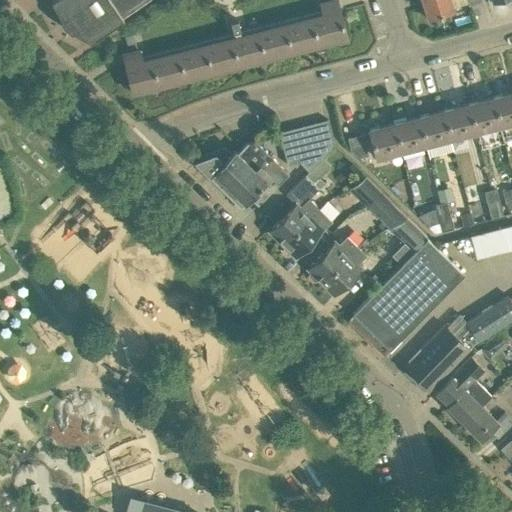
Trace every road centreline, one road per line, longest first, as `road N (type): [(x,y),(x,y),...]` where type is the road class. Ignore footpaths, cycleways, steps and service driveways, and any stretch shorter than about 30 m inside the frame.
road 1 (residential): [(426,511),(395,410),(140,154)]
road 2 (residential): [(140,154),(154,139),(214,112),(406,61)]
road 3 (residential): [(140,154),(0,16)]
